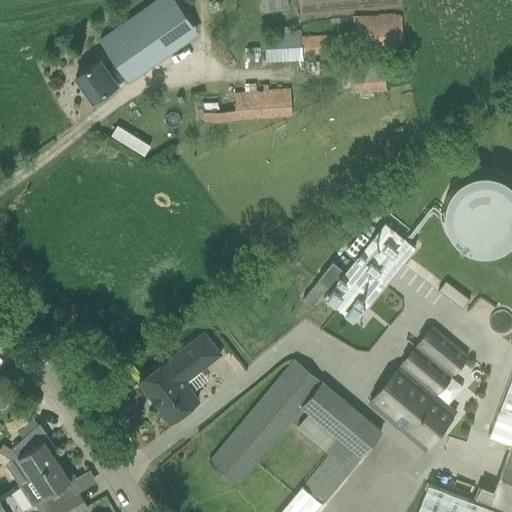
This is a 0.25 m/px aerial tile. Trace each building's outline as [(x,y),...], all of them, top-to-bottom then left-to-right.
[(98,59),(75,76),(93,101),(117,84),(116,83),(125,77),(127,79),(194,32),(172,0),(162,0),(102,42),(117,64),(107,72),(98,59)] [(287,0),(259,0),(260,10),(288,9),(287,0)] [(353,15),(353,46),(402,46),(402,15),(353,15)] [(262,59),(300,58),(299,31),(261,32),(262,59)] [(301,37),(302,54),(332,52),(331,35),(301,37)] [(385,62),(349,64),(351,93),(386,91),(385,62)] [(204,119),(204,122),(292,115),(290,88),(268,90),(267,84),(244,86),(244,91),(202,94),(203,98),(194,98),(195,120),(204,119)] [(143,153),(149,143),(116,123),(109,133),(143,153)] [(462,186),(444,186),(445,245),(509,244),(507,174),(462,175),(462,186)] [(317,279),(318,280),(327,287),(329,289),(323,297),(339,309),(354,321),(415,246),(385,222),(354,260),(344,271),(332,261),(317,279)] [(311,307),(326,288),(317,281),(302,299),(311,307)] [(470,299),(445,281),(438,291),(462,309),(470,299)] [(198,401),(185,384),(222,354),(204,331),(139,381),(170,422),(198,401)] [(456,411),(448,404),(463,386),(450,376),(451,375),(416,345),(368,403),(425,448),(456,411)] [(302,406),(310,413),(297,429),(329,456),(304,485),(323,501),(381,431),(295,360),(209,461),(237,484),(302,406)] [(511,511),(511,375),(489,435),(510,443),(493,490),(481,485),(475,500),(429,484),(417,511),(511,511)] [(8,467),(19,484),(21,484),(56,460),(49,449),(54,446),(39,423),(12,448),(14,450),(6,464),(8,467)] [(39,511),(43,511),(50,509),(76,495),(68,482),(75,478),(69,468),(64,472),(56,460),(21,484),(19,484),(33,505),(35,504),(39,511)] [(313,511),(323,501),(304,485),(281,511),(313,511)] [(78,511),(87,507),(87,506),(79,493),(76,495),(50,509),(51,511),(78,511)]
